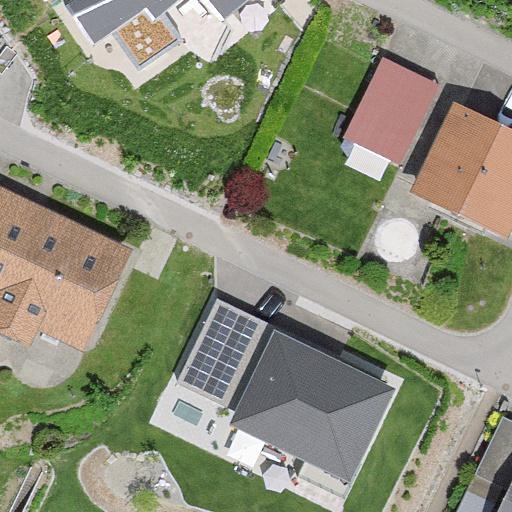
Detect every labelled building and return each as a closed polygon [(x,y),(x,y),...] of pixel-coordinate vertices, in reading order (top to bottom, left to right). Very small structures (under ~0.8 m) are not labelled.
[(72,0),(66,5),(93,45),(145,7),(155,20),(177,0),(202,0),(223,21),(247,0),(72,0)] [(450,102),(387,72),(354,142),(416,172),(450,102)] [(511,132),(469,112),(431,195),(511,233),(511,132)] [(63,335),(107,354),(151,251),(0,186),(0,308),(11,314),(5,328),(56,350),(63,335)] [(388,403),(277,351),(236,437),(347,490),(388,403)]
